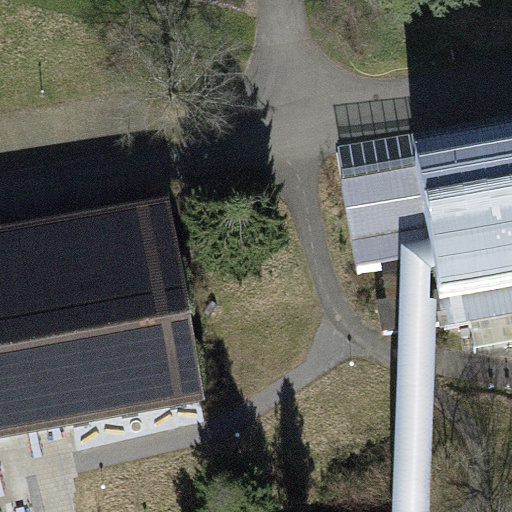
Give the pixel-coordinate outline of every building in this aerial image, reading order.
[(511,121),(336,153),(342,188),(418,175),(418,172),(511,155),(511,121)] [(418,175),(342,188),(358,274),(401,266),(419,263),(432,261),(436,281),(445,328),(469,324),(511,316),(511,155),(418,172),(418,175)] [(0,240),(0,251),(167,222),(174,261),(187,259),(178,208),(0,240)] [(68,421),(199,398),(174,261),(167,222),(0,251),(0,416),(19,413),(65,405),(68,421)] [(393,511),(430,511),(437,312),(429,312),(430,281),(436,281),(432,261),(419,263),(401,266),(400,306),(393,511)] [(511,316),(469,324),(474,354),(511,347),(511,316)] [(0,441),(201,406),(199,398),(68,421),(65,405),(19,413),(0,416),(0,441)]
